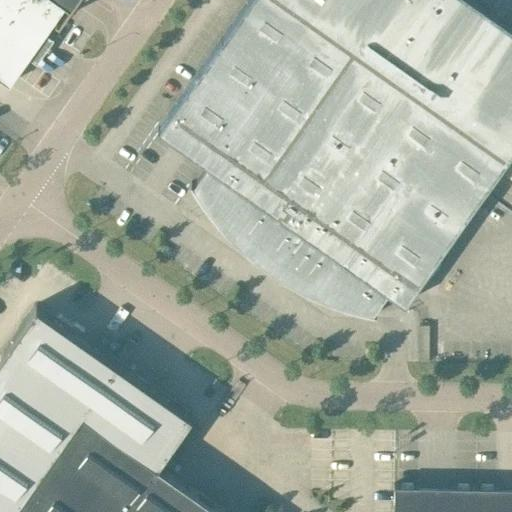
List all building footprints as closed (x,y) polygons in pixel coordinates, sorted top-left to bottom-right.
[(0,0),(0,77),(8,83),(54,17),(58,20),(71,0),(0,0)] [(246,0),(156,128),(206,163),(192,183),(190,181),(189,182),(194,190),(199,198),(204,205),(220,225),(238,244),(258,260),(279,275),(301,288),(325,299),(350,307),(375,313),(375,311),(372,311),(386,290),(404,302),(482,190),(511,147),(511,27),(473,0),(246,0)] [(36,303),(0,353),(0,511),(226,511),(156,462),(192,412),(36,303)] [(393,482),(392,511),(433,511),(434,492),(418,491),(418,483),(393,482)] [(434,492),(433,511),(473,511),(474,484),(450,483),(450,492),(434,492)] [(474,484),(473,511),(511,511),(511,492),(498,493),(498,484),(474,484)]
